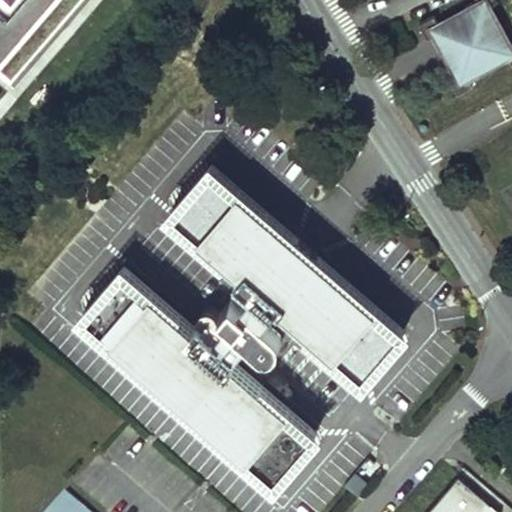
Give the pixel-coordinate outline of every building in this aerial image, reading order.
[(0,0),(0,64),(13,76),(78,0),(0,0)] [(511,63),(511,62),(511,41),(508,43),(489,4),(495,0),(478,0),(479,1),(445,20),(456,41),(446,46),(460,70),(450,76),(457,91),(473,82),(468,72),(505,52),(511,63)] [(427,37),(438,31),(443,29),(440,23),(434,11),(418,20),(427,37)] [(443,29),(438,31),(446,46),(456,41),(445,20),(440,23),(443,29)] [(82,311),(277,480),(317,430),(233,358),(247,342),(260,352),(268,354),(275,352),(281,344),(281,337),(275,329),(264,319),(278,304),(363,379),(406,329),(212,161),(170,209),(238,270),(234,278),(250,292),(241,303),(233,296),(219,313),(226,319),(217,332),(199,317),(195,323),(124,262),(82,311)] [(458,473),(424,511),(499,511),(500,511),(458,473)] [(81,511),(66,498),(54,511),(81,511)]
